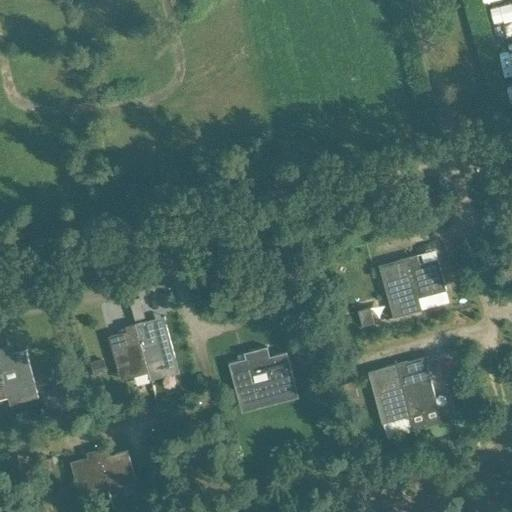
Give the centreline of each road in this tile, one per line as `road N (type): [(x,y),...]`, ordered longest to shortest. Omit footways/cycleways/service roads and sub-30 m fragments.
road 1 (unclassified): [(0,276),(511,140)]
road 2 (unknown): [(462,153),(418,0)]
